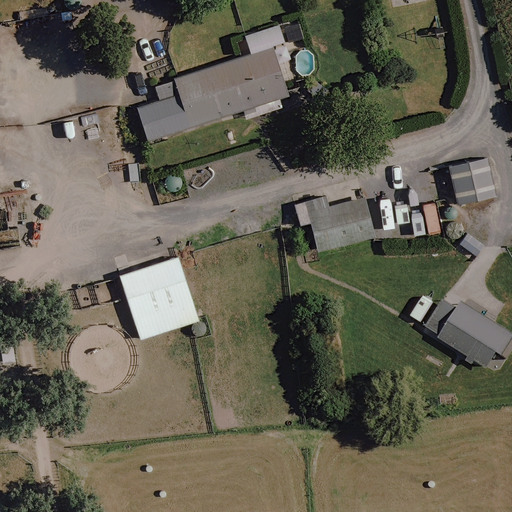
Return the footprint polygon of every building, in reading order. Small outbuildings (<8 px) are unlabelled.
[(135,111),(145,144),(287,98),(272,50),(174,82),(179,97),(135,111)] [(483,159),(447,169),(458,207),(494,198),(483,159)] [(323,198),(303,204),(317,255),(374,240),(363,200),(326,210),(323,198)] [(111,277),(103,248),(50,262),(58,291),(111,277)] [(183,254),(125,272),(145,335),(202,317),(183,254)] [(511,337),(458,303),(435,340),(483,370),(493,354),(500,359),(511,340),(511,337)]
